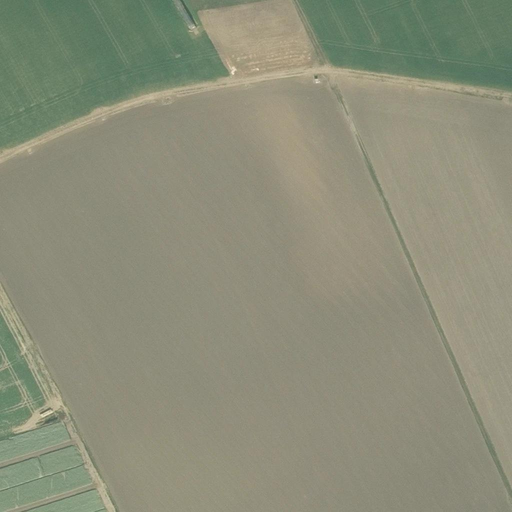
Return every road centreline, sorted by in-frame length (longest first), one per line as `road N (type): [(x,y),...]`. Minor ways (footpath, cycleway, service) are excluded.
road 1 (track): [(0,159),(151,99),(298,74),(511,94)]
road 2 (track): [(295,0),(511,470)]
road 3 (track): [(0,272),(118,511)]
